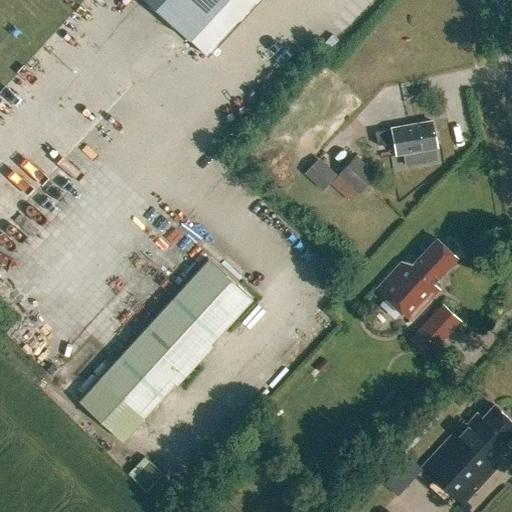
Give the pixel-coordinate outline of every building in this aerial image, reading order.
[(146,0),(190,40),(227,0),(146,0)] [(393,142),(395,154),(436,147),(431,121),(390,128),(374,131),(376,145),(393,142)] [(336,173),(358,193),(375,174),(355,154),(336,173)] [(411,264),(401,261),(376,288),(410,319),(438,289),(432,283),(456,257),(435,237),(411,264)] [(79,403),(123,445),(254,303),(209,262),(79,403)] [(459,318),(442,303),(417,328),(435,345),(459,318)] [(322,341),(337,326),(325,314),(310,329),(322,341)] [(378,402),(387,410),(399,395),(391,387),(378,402)] [(421,466),(463,504),(497,468),(491,462),(506,445),(503,443),(511,433),(511,421),(493,404),(481,417),(476,412),(465,424),(462,421),(421,466)] [(132,478),(158,503),(175,485),(150,460),(132,478)] [(380,511),(412,511),(394,496),(380,511)]
